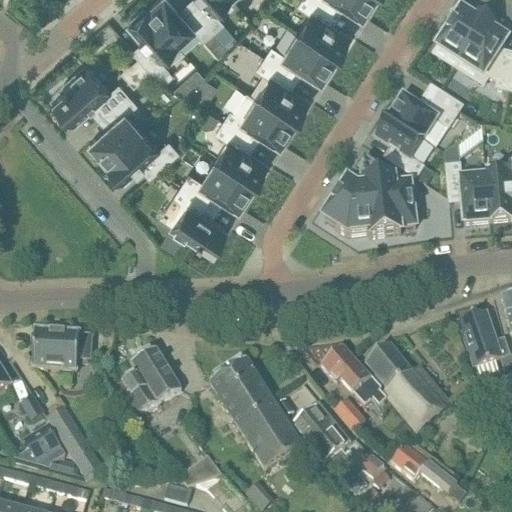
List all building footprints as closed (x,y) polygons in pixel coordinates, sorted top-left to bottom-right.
[(168,0),(159,0),(147,11),(176,45),(193,30),(203,41),(213,32),(193,9),(184,17),(168,0)] [(200,0),(202,2),(193,9),(213,32),(223,24),(213,13),(227,0),(200,0)] [(350,37),(332,26),(326,21),(332,11),(313,0),(302,0),(299,6),(311,14),(297,35),(335,59),(337,57),(339,59),(349,45),(346,43),(350,37)] [(339,2),(345,6),(362,17),(373,0),(313,0),(332,11),(339,2)] [(128,27),(142,43),(147,49),(138,58),(139,59),(152,73),(158,81),(168,72),(169,71),(159,60),(176,45),(147,11),(146,12),(144,10),(131,21),(133,23),(128,27)] [(440,42),(436,48),(460,64),(464,57),(486,23),(475,15),(472,18),(461,11),(440,42)] [(464,57),(460,64),(483,79),(484,78),(497,86),(496,91),(508,94),(509,94),(511,80),(511,63),(504,62),(505,58),(499,54),(500,52),(508,41),(496,33),(498,30),(486,23),(464,57)] [(297,65),(304,70),(321,81),(335,59),(297,35),(284,55),(272,47),(264,58),(290,75),(297,65)] [(308,101),(291,90),(284,85),(290,75),(264,58),(257,70),(270,78),(256,99),(294,123),(295,121),(298,123),(307,109),(304,107),(308,101)] [(139,59),(122,74),(135,88),(152,73),(139,59)] [(64,94),(55,103),(57,105),(55,107),(65,120),(68,118),(75,126),(90,112),(97,107),(104,115),(128,95),(119,85),(110,94),(86,66),(64,86),(66,89),(63,92),(64,94)] [(168,72),(158,81),(163,84),(172,76),(168,72)] [(199,89),(192,98),(204,106),(211,96),(199,89)] [(439,94),(432,105),(456,120),(463,109),(439,94)] [(90,144),(108,163),(142,134),(125,115),(136,105),(128,95),(104,115),(112,124),(90,144)] [(294,123),(256,99),(243,119),(230,111),(223,122),(249,139),(256,129),(280,145),(294,123)] [(425,115),(417,109),(403,100),(390,120),(424,142),(436,123),(448,131),(456,120),(432,105),(425,115)] [(377,141),(391,150),(399,155),(392,166),(416,182),(424,169),(411,162),(424,142),(390,120),(389,122),(386,121),(377,135),(379,137),(377,141)] [(267,165),(250,154),(243,149),(249,139),(223,122),(216,133),(228,141),(215,162),(253,187),(254,185),(257,187),(266,173),(263,171),(267,165)] [(125,183),(141,169),(147,164),(156,174),(179,154),(169,142),(158,152),(142,134),(108,163),(125,183)] [(445,156),(445,168),(460,167),(458,146),(445,156)] [(336,232),(347,239),(369,236),(370,240),(401,236),(400,225),(415,223),(410,186),(395,188),(394,181),(363,161),(352,178),(355,180),(350,187),(348,186),(327,217),(342,226),(338,231),(337,231),(336,232)] [(511,161),(509,162),(509,166),(485,168),(486,179),(490,224),(511,222),(511,161)] [(214,193),(224,200),(238,208),(253,187),(215,162),(201,183),(189,175),(182,186),(208,203),(214,193)] [(445,168),(448,199),(461,197),(464,226),(490,224),(486,179),(461,181),(460,167),(445,168)] [(182,203),(169,223),(172,226),(171,228),(178,233),(196,245),(199,241),(212,249),(214,246),(217,248),(227,234),(224,232),(226,229),(201,213),(208,203),(182,186),(174,198),(182,203)] [(169,233),(161,244),(175,254),(183,243),(169,233)] [(511,296),(501,299),(506,318),(511,316),(511,296)] [(485,316),(459,325),(474,371),(509,359),(503,342),(495,345),(485,316)] [(32,371),(77,374),(78,361),(90,362),(92,338),(80,337),(80,335),(35,332),(32,371)] [(365,366),(418,437),(452,410),(419,369),(411,375),(390,347),(365,366)] [(321,368),(337,386),(341,382),(365,409),(373,402),(379,409),(386,403),(379,395),(381,393),(342,349),(321,368)] [(131,364),(137,376),(155,407),(182,393),(156,351),(131,364)] [(209,386),(265,474),(282,463),(302,451),(257,379),(246,362),(209,386)] [(0,393),(11,386),(0,368),(0,393)] [(155,407),(137,376),(122,384),(126,392),(118,396),(126,412),(131,421),(143,414),(144,416),(145,415),(144,413),(155,407)] [(32,399),(22,405),(32,422),(43,416),(32,399)] [(294,415),(285,401),(278,406),(286,420),(294,415)] [(335,412),(354,434),(366,424),(347,402),(335,412)] [(292,426),(311,450),(338,429),(319,405),(292,426)] [(63,411),(49,420),(66,448),(70,454),(76,465),(87,481),(96,475),(102,472),(91,455),(81,439),(63,411)] [(48,429),(24,443),(29,453),(39,469),(50,462),(51,463),(52,465),(65,458),(64,457),(48,429)] [(338,429),(311,450),(324,466),(327,464),(335,474),(349,462),(342,453),(351,445),(338,429)] [(391,465),(416,485),(422,478),(450,500),(457,491),(458,489),(430,466),(429,467),(405,448),(391,465)] [(29,453),(15,462),(39,469),(29,453)] [(372,457),(361,470),(372,480),(384,466),(372,457)] [(207,458),(180,479),(188,490),(196,487),(207,491),(209,490),(218,483),(223,478),(207,458)] [(61,464),(58,474),(74,479),(77,468),(61,464)] [(3,479),(29,487),(32,478),(6,471),(3,479)] [(343,481),(356,496),(367,487),(353,472),(343,481)] [(382,474),(373,486),(379,491),(389,479),(382,474)] [(29,487),(55,494),(58,485),(32,478),(29,487)] [(209,490),(208,492),(215,500),(230,487),(223,478),(218,483),(209,490)] [(58,485),(55,494),(88,503),(90,494),(58,485)] [(164,501),(187,507),(192,492),(169,485),(164,501)] [(230,487),(215,500),(222,509),(238,496),(230,487)] [(102,499),(128,506),(130,497),(104,490),(102,499)] [(371,491),(361,503),(368,509),(378,497),(371,491)] [(238,496),(222,509),(225,511),(237,511),(246,505),(238,496)] [(128,506),(148,511),(154,511),(156,505),(130,497),(128,506)]
